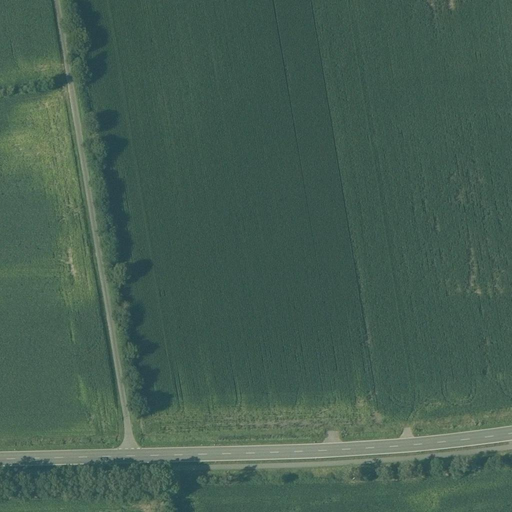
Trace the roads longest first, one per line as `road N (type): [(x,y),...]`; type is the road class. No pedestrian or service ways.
road 1 (unclassified): [(129,456),(55,0)]
road 2 (secondary): [(129,456),(362,449),(511,433)]
road 3 (secondary): [(0,459),(129,456)]
